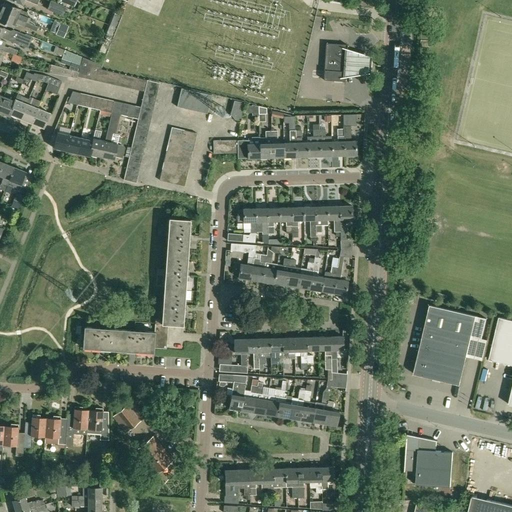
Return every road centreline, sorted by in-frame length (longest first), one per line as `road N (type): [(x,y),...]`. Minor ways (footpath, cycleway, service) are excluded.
road 1 (residential): [(208,376),(226,188),(242,181),(388,178)]
road 2 (residential): [(0,387),(43,390),(45,364),(208,376)]
road 3 (tertiary): [(372,401),(388,178)]
road 4 (tertiary): [(388,178),(395,0)]
road 5 (unclassified): [(511,435),(372,401)]
road 6 (residential): [(200,511),(208,376)]
road 7 (residential): [(0,126),(41,143),(38,154),(106,171)]
